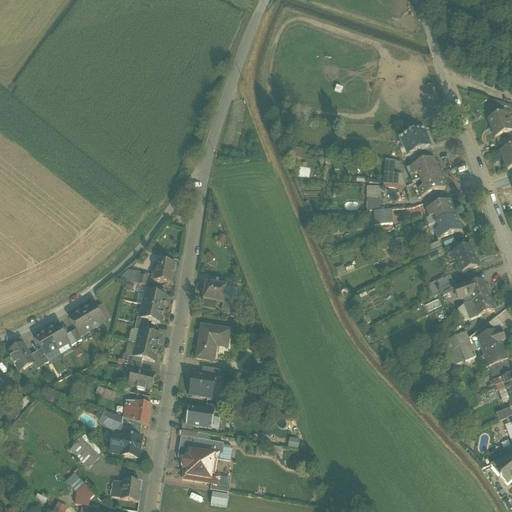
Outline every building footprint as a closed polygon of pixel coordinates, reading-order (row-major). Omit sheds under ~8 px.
[(511,131),(505,114),(488,121),(495,140),(496,139),(511,133),(511,131)] [(408,156),(429,148),(423,133),(402,142),(405,149),(408,156)] [(511,133),(496,139),(499,146),(511,141),(511,133)] [(511,147),(501,152),(507,169),(511,166),(511,147)] [(295,157),(303,159),(304,149),(296,148),(295,157)] [(431,154),(429,148),(408,156),(410,162),(422,157),(431,154)] [(434,160),(431,154),(422,157),(424,164),(434,160)] [(384,160),(384,173),(394,173),(394,160),(384,160)] [(435,160),(434,160),(424,164),(411,169),(414,176),(415,177),(419,176),(421,182),(441,175),(435,160)] [(388,186),(406,188),(402,176),(389,175),(388,186)] [(446,190),(441,175),(421,182),(423,189),(420,190),(423,199),(446,190)] [(414,185),(421,182),(419,176),(415,177),(414,176),(412,177),(414,185)] [(366,211),(382,211),(382,189),(374,189),(374,201),(366,201),(366,211)] [(455,218),(449,203),(427,212),(429,218),(429,219),(434,217),(437,225),(455,218)] [(375,226),(393,225),(392,211),(375,213),(375,226)] [(428,228),(437,225),(434,217),(429,219),(429,218),(425,220),(428,228)] [(461,233),(455,218),(437,225),(440,232),(435,234),(438,242),(461,233)] [(437,225),(428,228),(431,236),(435,234),(440,232),(437,225)] [(221,235),(216,242),(221,245),(226,239),(221,235)] [(395,251),(403,251),(403,240),(395,240),(395,251)] [(430,254),(441,250),(438,243),(427,248),(430,254)] [(477,269),(469,248),(455,253),(462,274),(477,269)] [(210,253),(205,257),(210,264),(215,260),(210,253)] [(154,282),(171,286),(173,275),(174,274),(175,265),(157,262),(154,282)] [(121,281),(146,288),(149,276),(143,275),(143,277),(140,277),(140,274),(130,271),(122,278),(121,281)] [(436,285),(440,292),(454,285),(450,277),(436,285)] [(469,288),(468,289),(473,303),(487,298),(482,283),(469,288)] [(226,288),(207,285),(204,301),(216,303),(223,304),(226,288)] [(455,291),(457,291),(454,285),(440,292),(443,298),(456,292),(455,291)] [(468,289),(469,288),(468,286),(457,291),(455,291),(456,292),(460,302),(461,302),(461,303),(463,302),(465,306),(473,303),(468,289)] [(236,289),(226,288),(223,304),(222,311),(232,312),(236,289)] [(152,295),(164,298),(165,292),(153,289),(152,295)] [(152,295),(146,294),(142,307),(164,312),(167,299),(164,298),(152,295)] [(493,313),(487,298),(473,303),(479,319),(493,313)] [(216,303),(204,301),(203,301),(202,309),(215,310),(216,303)] [(437,301),(426,306),(428,311),(439,306),(437,301)] [(479,319),(473,303),(465,306),(457,312),(466,322),(471,321),(471,322),(479,319)] [(94,305),(81,313),(92,331),(105,324),(104,323),(97,310),(94,305)] [(102,307),(97,310),(104,323),(110,320),(102,307)] [(161,325),(164,312),(142,307),(139,320),(149,322),(161,325)] [(92,331),(81,313),(69,320),(75,331),(79,338),(92,331)] [(149,322),(139,320),(137,319),(136,325),(147,328),(149,322)] [(146,334),(147,328),(136,325),(134,331),(140,332),(146,334)] [(59,326),(47,333),(57,351),(69,344),(65,337),(59,326)] [(229,332),(200,327),(195,361),(213,364),(217,345),(227,346),(229,332)] [(500,330),(479,337),(490,367),(490,369),(506,363),(499,343),(503,341),(500,330)] [(82,342),(79,338),(75,331),(70,334),(77,345),(82,342)] [(146,334),(140,332),(137,345),(157,351),(161,338),(146,334)] [(448,357),(460,347),(469,340),(466,332),(458,339),(453,341),(452,340),(443,347),(448,357)] [(57,351),(47,333),(34,340),(41,351),(45,358),(46,358),(57,351)] [(77,345),(70,334),(65,337),(69,344),(71,347),(77,345)] [(475,358),(469,340),(460,347),(465,362),(475,358)] [(34,365),(29,358),(22,345),(8,353),(11,358),(10,359),(14,366),(16,365),(20,373),(33,365),(34,365)] [(154,364),(157,351),(137,345),(134,359),(143,361),(154,364)] [(45,358),(41,351),(35,354),(43,367),(49,364),(46,358),(45,358)] [(35,354),(29,358),(34,365),(33,365),(37,371),(43,367),(35,354)] [(143,361),(134,359),(129,358),(127,363),(141,367),(143,361)] [(132,371),(141,373),(142,367),(141,367),(127,363),(126,371),(132,372),(132,371)] [(508,368),(506,363),(490,369),(490,367),(488,368),(491,376),(508,368)] [(510,375),(508,368),(491,376),(493,382),(510,375)] [(203,369),(201,377),(212,379),(214,382),(216,380),(219,380),(220,372),(203,369)] [(141,373),(132,371),(132,372),(128,387),(137,389),(136,391),(144,393),(145,391),(151,392),(154,377),(141,373)] [(511,379),(510,375),(493,382),(495,390),(503,387),(511,411),(511,410),(511,379)] [(208,399),(209,399),(210,389),(213,387),(214,382),(212,379),(201,377),(193,376),(190,396),(198,397),(198,399),(207,400),(208,399)] [(98,388),(96,395),(113,401),(115,394),(98,388)] [(280,396),(278,388),(269,389),(271,398),(280,396)] [(136,405),(149,406),(150,399),(137,397),(136,405)] [(141,427),(148,429),(151,406),(149,406),(136,405),(135,407),(125,405),(123,420),(141,427)] [(214,419),(215,413),(206,412),(188,409),(187,419),(184,420),(184,422),(186,424),(186,427),(194,428),(195,430),(198,430),(199,429),(212,431),(212,429),(214,419)] [(500,423),(511,417),(511,414),(510,410),(497,416),(500,423)] [(119,438),(139,440),(141,427),(123,420),(105,413),(102,418),(121,426),(119,438)] [(113,437),(119,438),(121,426),(102,418),(99,425),(113,437)] [(220,420),(214,419),(212,429),(219,430),(220,420)] [(181,438),(197,441),(198,435),(193,434),(182,433),(181,438)] [(120,458),(138,460),(141,441),(139,440),(119,438),(113,437),(111,453),(112,455),(120,457),(120,458)] [(197,441),(181,438),(177,459),(185,460),(182,481),(211,486),(216,487),(219,484),(220,479),(218,476),(212,475),(213,466),(217,467),(218,461),(231,463),(233,451),(223,449),(224,445),(197,441)] [(300,441),(289,439),(288,448),(298,450),(300,441)] [(69,452),(88,470),(99,459),(81,441),(69,452)] [(511,459),(511,447),(495,456),(499,465),(500,464),(511,459)] [(511,459),(500,464),(505,477),(501,480),(506,489),(511,484),(511,459)] [(121,501),(137,504),(140,485),(124,483),(121,501)] [(216,487),(211,486),(210,491),(228,494),(229,488),(216,487)] [(75,506),(89,508),(90,502),(95,497),(85,487),(77,495),(75,506)] [(36,496),(33,504),(43,508),(47,500),(36,496)] [(64,511),(67,508),(57,503),(53,511),(64,511)]
